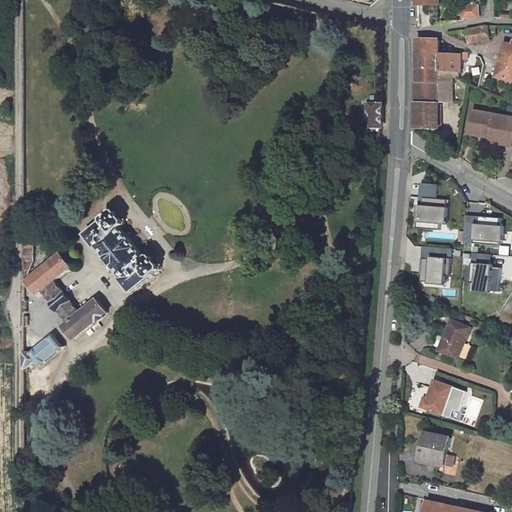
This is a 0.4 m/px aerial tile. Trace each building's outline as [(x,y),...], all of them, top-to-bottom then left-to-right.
[(479,6),(463,7),(463,18),(480,17),(479,6)] [(488,26),(469,30),(471,43),(491,40),(488,26)] [(440,39),(419,39),(418,63),(418,82),(439,83),(440,70),(439,54),(440,54),(440,39)] [(511,44),(505,43),(500,64),(500,67),(497,77),(506,79),(511,80),(511,44)] [(440,54),(439,54),(440,70),(454,71),(454,72),(460,72),(462,72),(462,59),(468,60),(468,53),(462,52),(462,55),(440,54)] [(439,83),(418,82),(418,95),(418,114),(418,128),(440,129),(440,102),(454,102),(454,77),(454,72),(454,71),(440,70),(439,83)] [(383,105),(370,105),(370,127),(371,127),(371,129),(383,129),(383,127),(383,105)] [(511,117),(475,111),(471,134),(493,138),(493,136),(511,138),(511,117)] [(511,138),(493,136),(493,138),(492,142),(511,145),(511,138)] [(442,231),(443,212),(448,213),(449,201),(438,200),(440,185),(426,184),(424,209),(420,209),(418,229),(442,231)] [(116,211),(87,235),(97,248),(99,247),(124,279),(123,280),(133,293),(152,277),(153,277),(162,270),(163,267),(155,256),(152,256),(148,259),(123,227),(127,224),(127,222),(119,211),(116,211)] [(502,227),(500,227),(500,218),(466,216),(464,239),(501,242),(502,227)] [(430,238),(454,241),(455,231),(442,229),(441,234),(431,232),(430,238)] [(35,232),(24,231),(24,236),(24,261),(35,261),(35,232)] [(63,254),(29,282),(39,294),(44,290),(70,323),(65,327),(75,340),(109,313),(99,299),(81,314),(56,281),(73,267),(63,254)] [(489,265),(489,255),(472,254),(470,291),(490,292),(490,290),(499,291),(500,269),(491,268),(491,265),(489,265)] [(449,276),(450,259),(444,259),(444,258),(427,257),(427,260),(421,259),(419,281),(426,281),(426,284),(442,284),(443,276),(449,276)] [(34,265),(24,265),(24,276),(30,276),(34,265)] [(473,328),(453,320),(447,335),(448,335),(441,351),(460,359),(473,328)] [(32,353),(31,353),(37,361),(42,367),(65,347),(55,334),(32,353)] [(32,353),(25,353),(25,369),(26,369),(37,361),(31,353),(32,353)] [(440,371),(442,363),(419,354),(416,363),(440,371)] [(455,387),(435,380),(428,398),(425,397),(422,407),(445,416),(455,387)] [(461,421),(473,426),(483,401),(471,396),(461,421)] [(428,432),(424,432),(417,463),(430,466),(431,463),(422,461),(428,432)] [(428,432),(422,461),(431,463),(430,466),(436,468),(437,464),(445,466),(448,455),(451,438),(428,432)] [(455,457),(448,455),(445,466),(453,467),(455,457)] [(476,511),(429,501),(429,505),(424,504),(422,511),(476,511)]
